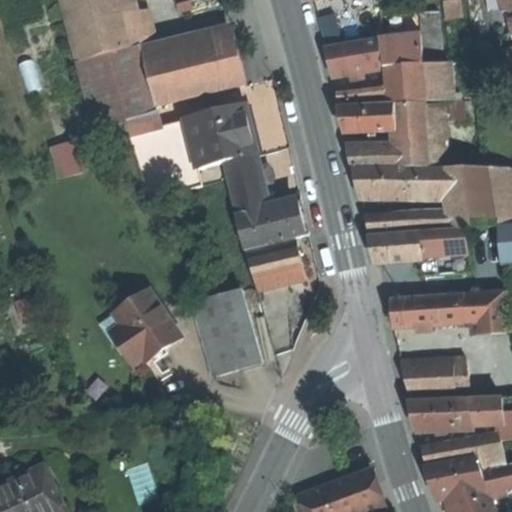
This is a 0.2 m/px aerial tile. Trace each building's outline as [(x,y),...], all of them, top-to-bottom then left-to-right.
[(82,0),(99,55),(113,52),(124,49),(117,24),(110,0),(82,0)] [(352,0),(354,12),(319,18),(325,47),(381,41),(385,40),(381,0),(352,0)] [(511,0),(498,0),(510,66),(511,65),(511,0)] [(425,65),(446,64),(442,12),(421,14),(423,35),(425,65)] [(140,44),(139,40),(152,37),(145,14),(117,24),(124,49),(140,44)] [(423,35),(388,40),(390,69),(391,92),(392,105),(427,103),(426,85),(425,65),(423,35)] [(385,70),(390,69),(388,40),(385,40),(381,41),(385,70)] [(246,85),(235,41),(190,52),(200,96),(246,85)] [(329,64),(333,79),(385,70),(381,41),(325,47),(329,64)] [(122,85),(120,78),(113,52),(99,55),(109,87),(118,119),(140,114),(131,82),(122,85)] [(144,64),(146,71),(147,78),(155,108),(200,96),(190,52),(144,64)] [(425,65),(426,85),(452,83),(451,64),(446,64),(425,65)] [(147,78),(146,71),(120,78),(122,85),(131,82),(147,78)] [(118,119),(120,123),(140,117),(155,112),(200,96),(155,108),(147,78),(131,82),(140,114),(118,119)] [(453,102),(452,83),(426,85),(427,103),(447,102),(453,102)] [(392,105),(391,92),(337,98),(340,108),(392,105)] [(453,102),(447,102),(448,119),(465,118),(464,101),(453,102)] [(427,104),(396,106),(397,132),(399,153),(400,170),(450,169),(447,129),(430,131),(427,104)] [(247,120),(244,106),(158,127),(155,112),(140,117),(120,123),(144,203),(200,188),(196,171),(219,164),(225,163),(220,142),(239,138),(251,135),(247,120)] [(343,120),(346,135),(397,132),(396,106),(340,109),(343,120)] [(251,135),(239,138),(244,158),(256,155),(251,135)] [(239,138),(220,142),(225,163),(244,158),(239,138)] [(263,185),(267,202),(291,196),(283,150),(256,155),(259,169),(267,167),(271,183),(263,185)] [(400,170),(399,153),(376,152),(351,154),(355,170),(400,170)] [(269,208),(267,202),(263,185),(259,169),(256,155),(244,158),(225,163),(238,216),(259,211),(269,208)] [(415,198),(453,198),(456,217),(458,230),(468,230),(497,227),(487,169),(450,169),(450,170),(414,171),(415,198)] [(511,178),(510,169),(487,169),(497,227),(500,227),(511,226),(511,178)] [(359,188),(362,198),(415,198),(414,171),(355,171),(359,188)] [(267,202),(269,208),(300,200),(299,194),(291,196),(267,202)] [(300,200),(269,208),(259,211),(268,246),(295,240),(302,238),(309,234),(300,200)] [(0,248),(13,244),(0,208),(0,248)] [(246,252),(268,246),(259,211),(238,216),(236,216),(246,252)] [(410,234),(422,233),(458,230),(456,217),(368,221),(371,235),(410,232),(410,234)] [(511,226),(500,227),(502,252),(511,252),(511,260),(511,226)] [(422,234),(425,260),(438,259),(440,275),(471,273),(468,230),(458,230),(422,233),(422,234)] [(375,251),(378,266),(425,262),(425,260),(422,234),(371,238),(375,251)] [(256,292),(305,280),(300,260),(295,240),(268,246),(246,252),(256,292)] [(182,337),(152,291),(117,314),(117,315),(123,324),(130,334),(120,340),(136,364),(146,358),(147,360),(161,351),(182,337)] [(194,305),(216,379),(265,365),(243,291),(194,305)] [(393,316),(394,330),(460,326),(458,295),(392,300),(393,316)] [(120,340),(130,334),(123,324),(114,330),(120,340)] [(471,399),(469,360),(402,363),(411,403),(471,399)] [(470,402),(476,427),(497,425),(496,416),(494,401),(470,402)] [(476,427),(470,402),(412,405),(415,420),(419,434),(476,427)] [(497,425),(502,443),(503,446),(511,443),(511,413),(496,416),(497,425)] [(486,475),(509,470),(503,446),(502,443),(481,452),(482,459),(486,475)] [(424,455),(429,470),(482,459),(481,452),(480,447),(424,455)] [(486,475),(482,459),(429,470),(434,485),(439,499),(457,496),(472,492),(474,499),(490,495),(486,475)] [(511,468),(509,470),(511,480),(511,488),(490,495),(493,502),(509,498),(507,493),(511,491),(511,468)] [(376,487),(369,470),(300,496),(305,511),(373,511),(384,508),(376,487)] [(511,488),(511,480),(509,470),(486,475),(490,495),(511,488)] [(74,511),(57,474),(0,500),(0,511),(74,511)] [(457,496),(459,509),(475,505),(474,499),(472,492),(457,496)] [(451,511),(496,511),(493,502),(490,495),(474,499),(475,505),(459,509),(451,511)]
